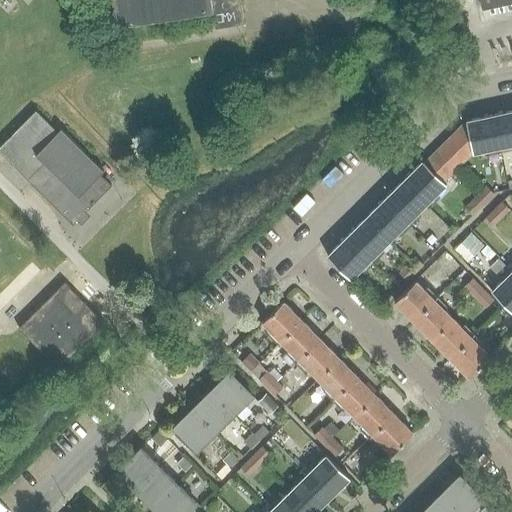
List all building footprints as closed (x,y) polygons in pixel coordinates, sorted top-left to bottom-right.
[(129,22),(139,20),(145,19),(211,9),(213,23),(214,28),(243,23),(240,2),(239,0),(111,0),(116,24),(129,22)] [(511,110),(493,115),(500,147),(511,144),(511,110)] [(103,170),(61,128),(57,132),(35,111),(0,146),(0,152),(72,224),(111,185),(100,174),(103,170)] [(465,123),(473,153),(500,147),(493,115),(465,121),(465,123)] [(473,153),(465,123),(463,124),(445,142),(464,161),(472,153),(473,153)] [(445,142),(434,152),(453,171),(464,161),(445,142)] [(424,162),(423,163),(442,182),(443,181),(453,171),(434,152),(424,162)] [(425,204),(446,183),(443,181),(442,182),(423,163),(424,162),(423,160),(402,181),(425,204)] [(407,222),(425,204),(402,181),(384,199),(407,222)] [(480,191),(488,199),(494,194),(486,186),(480,191)] [(480,191),(475,196),(483,204),(488,199),(480,191)] [(475,196),(470,201),(478,209),(483,204),(475,196)] [(388,241),(407,222),(384,199),(365,218),(388,241)] [(470,201),(465,207),(473,215),(478,209),(470,201)] [(510,209),(501,201),(496,206),(504,215),(510,209)] [(496,206),(491,211),(499,220),(504,215),(496,206)] [(491,211),(486,216),(494,225),(499,220),(491,211)] [(369,259),(388,241),(365,218),(346,236),(369,259)] [(471,232),(454,249),(467,262),(484,245),(471,232)] [(346,236),(327,256),(350,279),(369,259),(346,236)] [(486,245),(480,251),(489,260),(495,254),(486,245)] [(409,262),(417,270),(422,264),(414,257),(409,262)] [(511,271),(498,258),(489,267),(502,280),(491,291),(511,312),(511,271)] [(404,267),(412,275),(417,270),(409,262),(404,267)] [(404,267),(399,272),(407,280),(412,275),(404,267)] [(470,291),(478,284),(472,278),(464,286),(470,291)] [(415,280),(394,301),(413,320),(434,300),(415,280)] [(19,328),(58,368),(104,323),(64,283),(19,328)] [(475,297),(483,289),(478,284),(470,291),(475,297)] [(475,297),(480,302),(488,294),(483,289),(475,297)] [(488,294),(480,302),(485,307),(493,300),(488,294)] [(434,300),(413,320),(431,339),(452,318),(434,300)] [(262,322),(280,341),(302,320),(283,301),(262,322)] [(452,318),(431,339),(450,358),(471,337),(452,318)] [(302,320),(280,341),(299,359),(320,339),(302,320)] [(469,377),(490,356),(471,337),(450,358),(469,377)] [(320,339),(299,359),(299,360),(289,370),(304,384),(314,374),(317,378),(338,357),(320,339)] [(241,361),(250,371),(251,370),(259,362),(250,353),(241,361)] [(338,357),(317,378),(336,397),(357,376),(338,357)] [(258,379),(264,384),(272,376),(266,371),(258,379)] [(229,374),(212,391),(233,413),(251,396),(252,395),(230,372),(229,373),(229,374)] [(264,384),(269,389),(277,382),(272,376),(264,384)] [(357,376),(336,397),(354,415),(375,395),(357,376)] [(269,389),(274,395),(282,387),(277,382),(269,389)] [(233,413),(212,391),(193,409),(215,431),(233,413)] [(265,394),(257,401),(270,414),(277,406),(278,405),(266,393),(265,394)] [(375,395),(354,415),(373,434),(394,413),(375,395)] [(215,431),(193,409),(176,426),(174,427),(197,450),(198,449),(198,448),(215,431)] [(394,413),(373,434),(391,453),(412,432),(394,413)] [(330,422),(323,429),(329,434),(332,437),(338,431),(330,422)] [(262,427),(254,434),(260,440),(268,432),(262,427)] [(314,435),(321,442),(329,434),(323,429),(322,427),(314,435)] [(159,430),(151,439),(160,447),(167,439),(168,438),(159,430)] [(252,434),(244,442),(251,449),(260,441),(252,434)] [(329,434),(321,442),(328,449),(335,441),(332,437),(329,434)] [(335,441),(328,449),(335,456),(343,448),(335,441)] [(256,451),(264,459),(270,454),(261,446),(256,451)] [(120,471),(137,488),(159,466),(141,449),(142,449),(140,448),(118,470),(119,472),(120,471)] [(231,451),(222,459),(229,467),(238,459),(231,451)] [(251,456),(259,465),(264,459),(256,451),(251,456)] [(306,474),(329,497),(350,477),(327,454),(306,474)] [(183,456),(176,463),(185,473),(193,466),(183,456)] [(245,462),(254,470),(259,465),(251,456),(245,462)] [(240,467),(248,475),(254,470),(245,462),(240,467)] [(137,488),(155,506),(177,484),(159,466),(137,488)] [(314,511),(329,497),(306,474),(288,493),(307,511),(314,511)] [(459,477),(442,494),(459,511),(468,511),(481,499),(482,498),(460,476),(459,477)] [(186,511),(188,510),(196,502),(195,501),(195,502),(177,484),(155,506),(160,511),(186,511)] [(307,511),(288,493),(269,511),(270,511),(307,511)] [(459,511),(442,494),(423,511),(459,511)]
